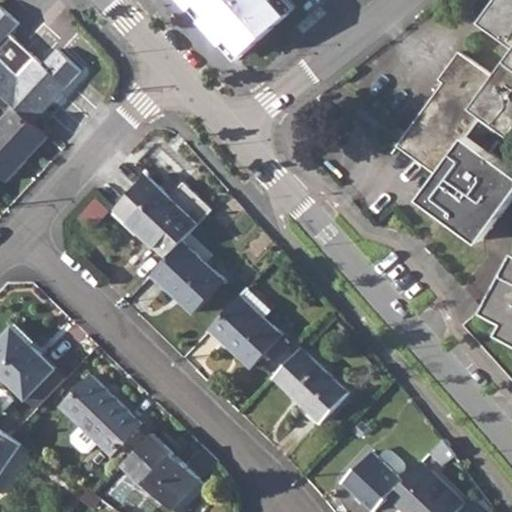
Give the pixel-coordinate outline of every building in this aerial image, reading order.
[(182,0),(237,58),(295,4),(291,0),(182,0)] [(444,80),(398,143),(439,172),(422,195),(482,237),(511,195),(511,164),(490,149),(498,138),(506,143),(511,134),(511,0),(495,0),(482,18),(511,40),(511,54),(496,75),(460,49),(440,76),(444,80)] [(0,1),(0,90),(13,103),(33,121),(81,68),(58,46),(43,61),(11,31),(20,20),(0,1)] [(0,173),(6,179),(47,135),(33,121),(13,103),(0,118),(0,173)] [(148,174),(117,207),(141,229),(169,255),(183,239),(199,222),(148,174)] [(169,255),(153,272),(197,311),(226,278),(183,239),(169,255)] [(511,256),(485,307),(508,320),(502,331),(511,335),(511,256)] [(249,286),(212,326),(254,366),(284,333),(266,315),(273,307),(249,286)] [(37,341),(17,322),(0,339),(0,369),(39,407),(67,378),(34,345),(37,341)] [(303,345),(274,377),(323,422),(351,390),(303,345)] [(92,373),(63,404),(113,452),(143,421),(92,373)] [(13,435),(0,425),(0,473),(23,441),(13,435)] [(154,432),(127,461),(174,507),(201,478),(154,432)] [(435,454),(451,461),(459,445),(443,437),(435,454)] [(346,479),(376,509),(390,494),(404,480),(373,449),(346,479)] [(455,511),(466,501),(423,460),(404,480),(390,494),(408,511),(455,511)]
